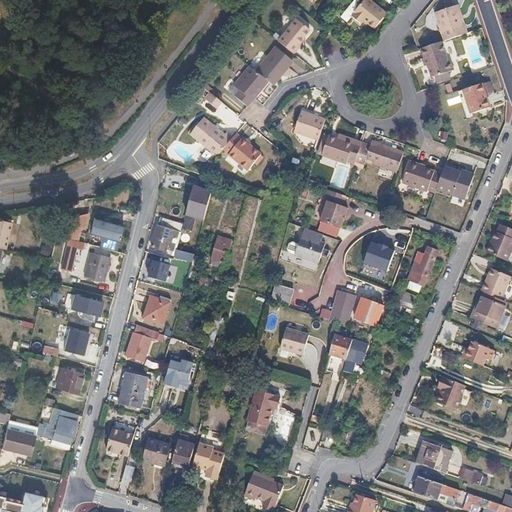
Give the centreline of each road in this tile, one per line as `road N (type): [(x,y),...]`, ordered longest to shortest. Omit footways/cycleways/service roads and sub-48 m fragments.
road 1 (residential): [(310,511),(329,469),(360,470),(379,457),(511,132)]
road 2 (residential): [(125,148),(151,195),(76,489),(149,511)]
road 3 (unknown): [(329,469),(295,444),(318,327),(282,316)]
road 4 (secondary): [(125,148),(240,0)]
road 5 (secondary): [(0,203),(100,182),(125,148)]
road 6 (secondary): [(125,148),(73,176),(0,188)]
